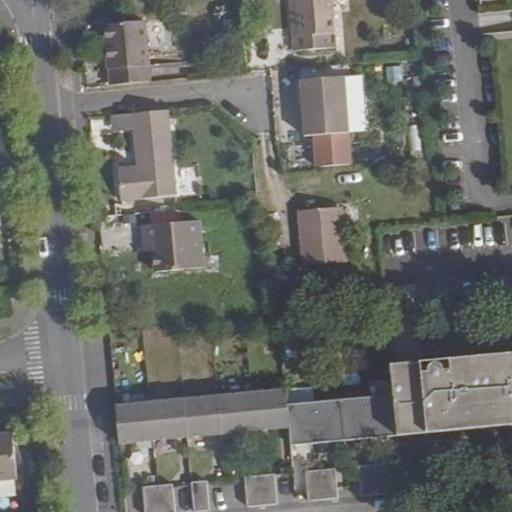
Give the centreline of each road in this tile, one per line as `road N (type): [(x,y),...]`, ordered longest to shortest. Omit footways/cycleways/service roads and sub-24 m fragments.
road 1 (residential): [(68,352),(34,0)]
road 2 (residential): [(83,511),(68,352)]
